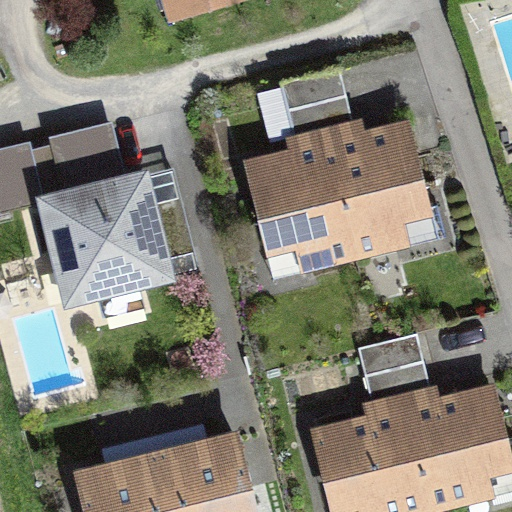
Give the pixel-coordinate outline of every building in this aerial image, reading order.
[(165,0),(171,18),(231,0),(165,0)] [(281,82),(288,110),(346,95),(339,68),(281,82)] [(353,123),(346,95),(288,110),(295,138),(353,123)] [(110,124),(52,138),(66,194),(124,180),(110,124)] [(405,126),(328,145),(354,254),(408,240),(402,216),(426,210),(405,126)] [(28,143),(0,150),(0,210),(42,200),(28,143)] [(301,267),(354,254),(328,145),(250,164),(271,248),(295,243),(301,267)] [(66,194),(42,200),(68,302),(170,277),(144,174),(124,180),(66,194)] [(358,348),(365,375),(423,361),(417,333),(358,348)] [(430,389),(423,361),(365,375),(372,403),(430,389)] [(491,389),(404,411),(428,507),(491,492),(485,468),(509,462),(491,389)] [(361,511),(409,511),(428,507),(404,411),(316,432),(334,505),(358,499),(361,511)] [(253,511),(235,437),(157,456),(171,511),(253,511)] [(171,511),(157,456),(80,475),(88,511),(171,511)]
